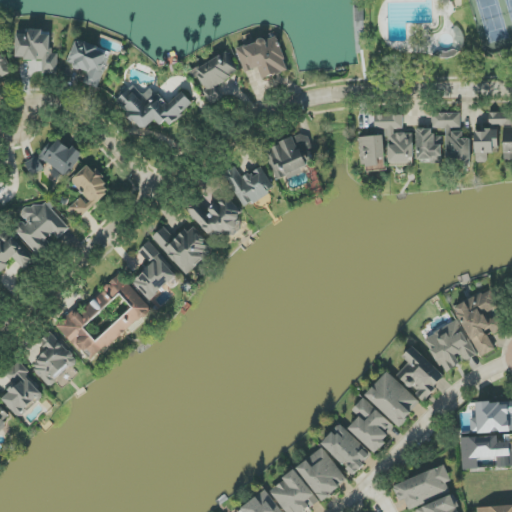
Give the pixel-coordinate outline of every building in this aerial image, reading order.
[(59,54),(51,54),(52,32),(27,31),(27,35),(17,35),(16,59),(43,60),(43,74),(58,74),(59,54)] [(245,73),(259,68),(262,79),(289,71),(281,45),(275,47),(272,38),(237,49),(245,73)] [(68,64),(90,72),(85,84),(99,89),(112,52),(77,40),(68,64)] [(0,78),(10,74),(0,47),(0,78)] [(195,71),(214,104),(226,97),(219,84),(240,72),(228,52),(195,71)] [(117,102),(143,131),(155,120),(164,129),(193,103),(183,92),(169,106),(152,88),(144,96),(134,86),(117,102)] [(511,112),(490,113),(490,127),(504,126),(505,161),(511,160),(511,112)] [(471,139),(464,139),(463,132),(461,132),(460,113),(432,114),(432,129),(446,128),(447,167),(472,167),(471,139)] [(388,164),(414,164),(413,132),(403,132),(403,115),(375,115),(375,129),(387,129),(388,164)] [(442,136),(433,136),(433,130),(418,129),(417,161),(442,162),(442,136)] [(476,163),(488,163),(488,154),(500,153),(499,129),(476,130),(476,163)] [(277,182),(304,173),(302,168),(317,163),(306,134),(270,147),(273,157),(269,159),(277,182)] [(385,158),(384,136),(361,137),(363,172),(378,171),(378,158),(385,158)] [(84,156),(73,146),(70,149),(60,140),(44,158),(65,177),(84,156)] [(26,164),(32,176),(47,168),(40,156),(26,164)] [(84,195),(68,210),(79,221),(112,189),(88,165),(72,181),(84,195)] [(262,167),(243,179),(236,167),(224,174),(244,208),(275,190),(262,167)] [(215,242),(237,224),(234,221),(242,214),(226,195),(207,211),(198,201),(188,210),(215,242)] [(70,229),(43,199),(24,215),(28,219),(16,229),(39,255),(48,247),(44,243),(54,234),(59,239),(70,229)] [(193,226),(177,241),(164,227),(153,238),(187,275),(215,249),(193,226)] [(24,271),(34,262),(8,230),(0,236),(0,240),(0,272),(15,260),(24,271)] [(134,280),(148,300),(178,278),(152,241),(140,250),(152,267),(134,280)] [(57,326),(91,363),(151,309),(121,276),(83,309),(79,306),(57,326)] [(480,358),(496,351),(489,336),(500,332),(491,312),(499,308),(491,290),(456,306),(480,358)] [(477,356),(461,321),(426,337),(443,374),(464,364),(463,363),(477,356)] [(50,386),(77,360),(51,333),(40,343),(48,351),(31,367),(50,386)] [(404,357),(413,366),(401,379),(425,401),(446,377),(413,347),(404,357)] [(2,398),(18,418),(45,396),(28,375),(31,372),(21,361),(6,374),(16,386),(2,398)] [(366,396),(400,427),(421,403),(388,372),(366,396)] [(397,428),(364,398),(353,410),(361,417),(349,429),(375,452),(397,428)] [(511,431),(511,401),(477,403),(477,418),(472,418),(472,433),(511,431)] [(0,428),(5,424),(3,422),(8,418),(0,408),(0,428)] [(354,476),(373,455),(341,425),(322,444),(342,463),(346,459),(352,464),(347,469),(354,476)] [(321,501),(348,484),(325,449),(298,466),(321,501)] [(453,490),(444,466),(394,486),(400,502),(405,500),(408,508),(453,490)] [(305,511),(319,502),(297,471),(271,490),(286,511),(305,511)] [(282,511),(266,490),(238,511),(282,511)] [(460,511),(453,495),(417,510),(417,511),(460,511)]
